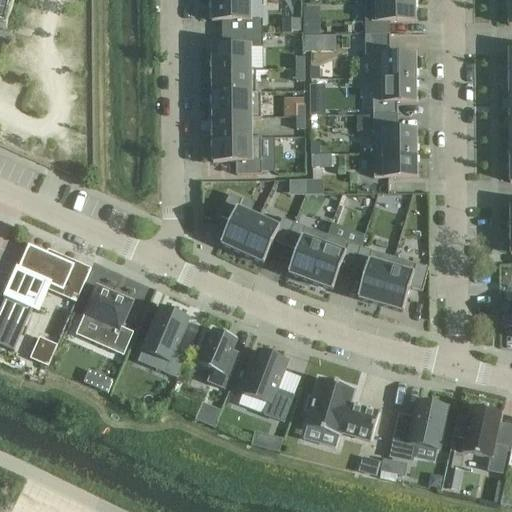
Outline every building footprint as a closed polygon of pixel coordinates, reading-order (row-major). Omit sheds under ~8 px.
[(212,23),(250,23),(250,1),(212,1),(212,23)] [(365,37),(390,37),(390,24),(415,24),(415,1),(372,2),(372,23),(364,23),(365,37)] [(320,9),(303,9),(304,37),(320,37),(320,9)] [(291,33),(301,33),(301,21),(291,21),(291,33)] [(251,71),(251,48),(212,49),(212,72),(256,72),(256,71),(251,71)] [(373,81),(416,81),(416,57),(373,57),(373,81)] [(295,71),(305,71),(305,59),(295,59),(295,71)] [(310,81),(319,81),(319,69),(310,69),(310,81)] [(295,83),(305,83),(305,71),(295,71),(295,83)] [(256,94),(256,72),(212,72),(212,95),(261,95),(261,94),(256,94)] [(373,118),(398,117),(398,105),(416,104),(416,81),(373,81),(373,118)] [(310,118),(325,118),(325,87),(310,87),(310,118)] [(213,118),(261,117),(261,95),(212,95),(213,118)] [(296,119),(305,119),(305,107),(295,107),(296,119)] [(252,140),(252,121),(261,121),(261,117),(213,118),(213,141),(261,140),(261,139),(252,140)] [(296,131),(306,131),(305,119),(296,119),(296,131)] [(373,156),(417,156),(416,132),(373,133),(373,156)] [(262,177),(261,140),(213,141),(213,164),(237,164),(237,177),(262,177)] [(311,157),(320,157),(320,144),(311,144),(311,157)] [(374,180),(417,180),(417,156),(373,156),(374,180)] [(311,169),(321,169),(320,157),(311,157),(311,169)] [(305,182),(289,183),(289,198),(306,197),(305,182)] [(312,182),(305,182),(306,197),(324,197),(323,182),(312,182)] [(230,196),(219,218),(231,223),(220,246),(242,256),(258,220),(238,211),(242,202),(230,196)] [(258,220),(242,256),(263,266),(274,243),(285,248),(294,225),(282,220),(278,229),(258,220)] [(294,225),(285,248),(297,252),(288,276),(310,284),(327,238),(294,225)] [(327,238),(310,284),(332,292),(341,269),(353,273),(360,250),(350,246),(327,238)] [(29,248),(0,314),(0,345),(13,352),(13,351),(31,310),(35,311),(44,290),(47,284),(63,291),(60,297),(76,304),(89,274),(73,267),(46,256),(29,248)] [(360,250),(353,273),(365,277),(357,301),(380,307),(394,260),(371,253),(360,250)] [(394,260),(380,307),(403,314),(410,290),(422,293),(428,270),(394,260)] [(96,287),(82,318),(84,319),(102,327),(94,345),(123,357),(133,335),(121,329),(132,303),(96,287)] [(511,304),(499,302),(500,326),(511,328),(511,304)] [(159,307),(140,353),(142,353),(169,365),(164,375),(177,381),(188,355),(178,350),(191,320),(159,307)] [(238,341),(213,331),(211,337),(206,335),(201,347),(205,349),(198,367),(213,373),(208,384),(225,391),(240,356),(233,353),(238,341)] [(29,363),(46,367),(51,345),(33,341),(29,363)] [(257,350),(240,396),(242,397),(267,406),(264,416),(263,417),(284,425),(294,397),(293,397),(278,392),(285,373),(290,362),(257,350)] [(318,380),(305,429),(341,439),(342,436),(371,445),(380,414),(351,405),(355,391),(318,380)] [(438,451),(447,409),(417,403),(414,421),(400,418),(391,459),(412,463),(416,446),(438,451)] [(208,408),(202,424),(212,428),(219,412),(208,408)] [(457,417),(453,439),(465,442),(462,455),(490,461),(488,473),(502,476),(506,454),(507,450),(494,448),(499,426),(501,415),(472,408),(469,420),(457,417)] [(255,434),(251,447),(279,455),(282,441),(255,434)] [(450,453),(443,491),(457,494),(461,473),(453,471),(456,455),(456,454),(450,453)] [(363,459),(358,474),(376,479),(381,464),(363,459)] [(384,462),(380,480),(395,483),(397,477),(393,476),(395,464),(384,462)]
